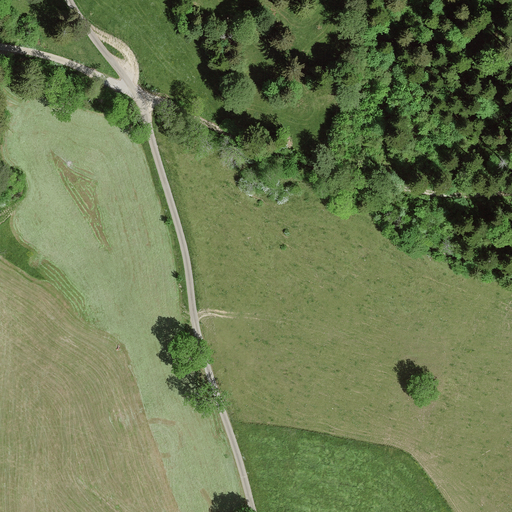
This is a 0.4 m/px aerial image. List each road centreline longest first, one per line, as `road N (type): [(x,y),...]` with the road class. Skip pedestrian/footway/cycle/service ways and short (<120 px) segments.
road 1 (unclassified): [(253,511),(135,91)]
road 2 (unclassified): [(135,91),(0,45)]
